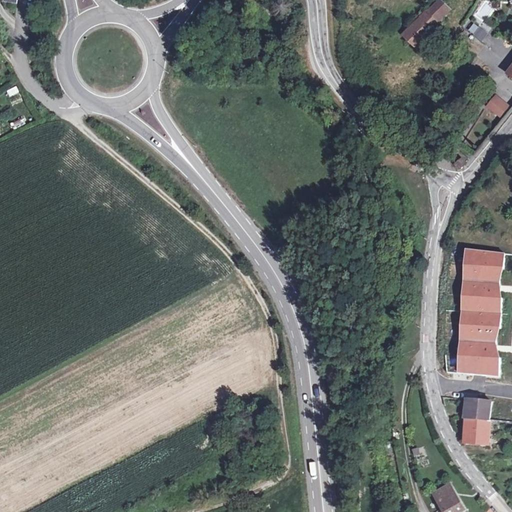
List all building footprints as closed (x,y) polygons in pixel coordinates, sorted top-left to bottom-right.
[(441,0),(440,0),(434,7),(444,16),(451,9),(441,0)] [(434,7),(428,12),(438,22),(444,16),(434,7)] [(438,22),(428,12),(427,11),(405,34),(418,49),(441,25),(438,22)] [(481,42),(487,33),(479,26),(472,35),(481,42)] [(500,118),(510,106),(495,93),(485,106),(500,118)] [(460,169),(466,165),(462,161),(457,165),(460,169)] [(507,251),(465,248),(456,373),(499,376),(507,251)] [(470,399),(468,420),(491,421),(493,402),(470,399)] [(491,421),(468,420),(466,442),(489,445),(491,421)] [(460,511),(464,510),(450,485),(435,495),(445,511),(460,511)]
